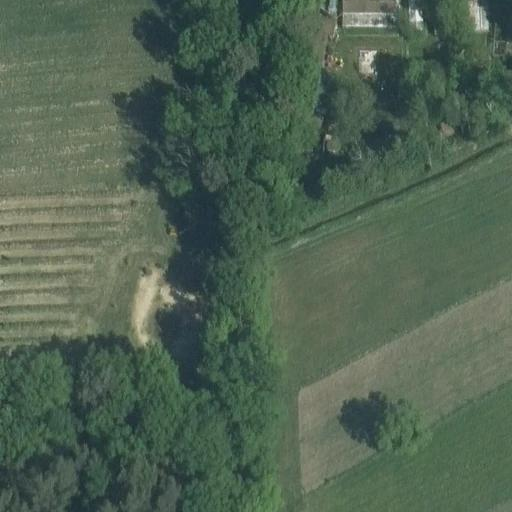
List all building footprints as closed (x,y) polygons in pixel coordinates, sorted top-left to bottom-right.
[(455,5),(455,12),(484,10),(484,3),(455,5)] [(346,11),(345,26),(389,27),(390,12),(346,11)] [(435,38),(459,36),(458,23),(446,24),(445,15),(433,16),(435,38)] [(459,18),(459,27),(479,26),(479,17),(459,18)] [(333,39),(335,22),(318,20),(316,37),(333,39)] [(310,69),(322,70),(325,46),(314,44),(310,69)] [(321,133),(323,122),(301,118),(299,129),(321,133)] [(406,148),(410,157),(457,135),(452,126),(406,148)]
